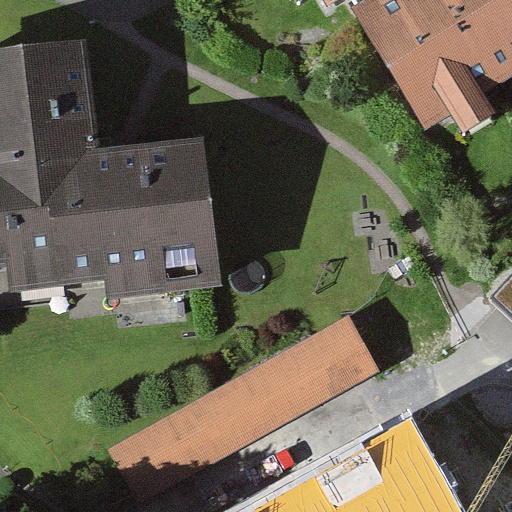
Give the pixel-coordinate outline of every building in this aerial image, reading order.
[(374,0),(304,0),(312,11),(323,4),(336,24),(374,0)] [(511,0),(386,0),(360,16),(437,140),(462,125),(474,144),(506,125),(493,104),(511,92),(511,0)] [(98,47),(0,57),(0,274),(18,272),(21,301),(113,291),(115,312),(231,299),(213,147),(111,159),(98,47)] [(345,319),(109,454),(139,507),(376,372),(345,319)] [(462,511),(412,421),(241,511),(462,511)]
